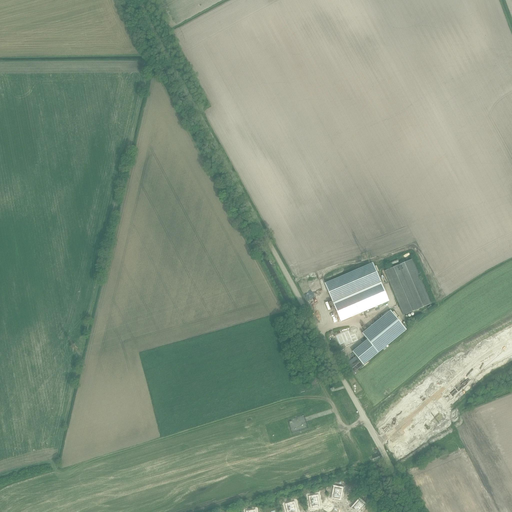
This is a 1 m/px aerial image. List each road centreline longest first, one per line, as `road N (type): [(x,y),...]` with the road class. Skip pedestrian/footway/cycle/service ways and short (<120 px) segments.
road 1 (track): [(415,511),(139,0)]
road 2 (unknown): [(364,418),(347,430),(380,507),(406,495)]
